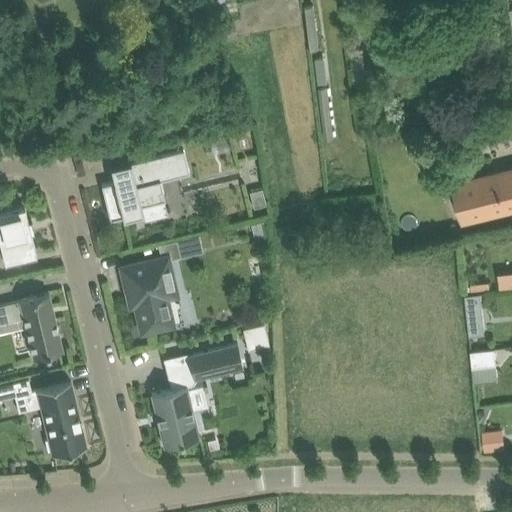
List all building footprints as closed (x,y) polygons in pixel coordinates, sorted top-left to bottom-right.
[(314,4),(306,5),(311,49),(319,47),(314,4)] [(237,37),(234,19),(218,22),(220,40),(237,37)] [(364,47),(351,48),(352,78),(365,77),(364,47)] [(323,57),(313,58),(316,83),(326,81),(323,57)] [(328,84),(319,86),(326,135),(335,134),(328,84)] [(482,110),(482,115),(468,118),(472,137),(486,135),(486,138),(511,134),(511,132),(511,131),(511,106),(508,107),(508,106),(482,110)] [(164,121),(156,122),(157,130),(165,129),(164,121)] [(184,148),(129,162),(128,161),(108,166),(112,181),(101,183),(110,219),(143,210),(141,204),(165,198),(160,179),(189,172),(184,148)] [(511,167),(452,181),(462,221),(511,209),(511,167)] [(249,190),(253,207),(266,204),(262,187),(249,190)] [(0,243),(4,261),(36,253),(31,231),(34,230),(31,218),(28,219),(24,204),(0,210),(0,243)] [(142,330),(172,323),(166,298),(180,295),(170,254),(121,266),(130,304),(135,303),(142,330)] [(511,269),(495,271),(497,288),(511,285),(511,269)] [(49,292),(19,299),(0,303),(0,321),(24,316),(33,356),(62,349),(49,292)] [(480,293),(464,295),(467,315),(482,313),(480,293)] [(264,322),(242,327),(247,348),(269,343),(264,322)] [(170,387),(151,392),(164,445),(199,437),(187,385),(192,384),(196,377),(196,376),(243,365),(237,341),(190,353),(190,351),(163,357),(170,387)] [(494,347),(470,350),(472,365),(496,363),(494,347)] [(28,377),(0,384),(0,396),(31,389),(28,377)] [(71,380),(36,388),(37,389),(48,437),(44,438),(47,449),(51,448),(52,452),(52,454),(86,445),(70,381),(71,381),(71,380)] [(504,448),(503,428),(482,430),(484,450),(504,448)]
